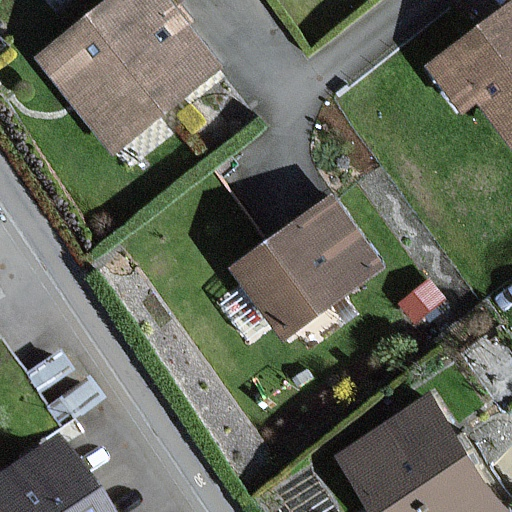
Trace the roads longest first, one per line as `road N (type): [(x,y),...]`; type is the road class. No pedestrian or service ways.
road 1 (residential): [(0,185),(223,511)]
road 2 (residential): [(278,100),(410,0)]
